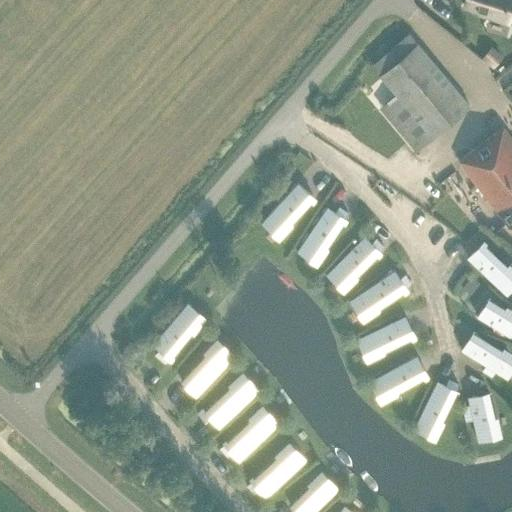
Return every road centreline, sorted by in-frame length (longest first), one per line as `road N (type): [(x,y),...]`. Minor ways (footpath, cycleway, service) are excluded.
road 1 (unclassified): [(19,418),(389,0)]
road 2 (secondary): [(124,511),(19,418)]
